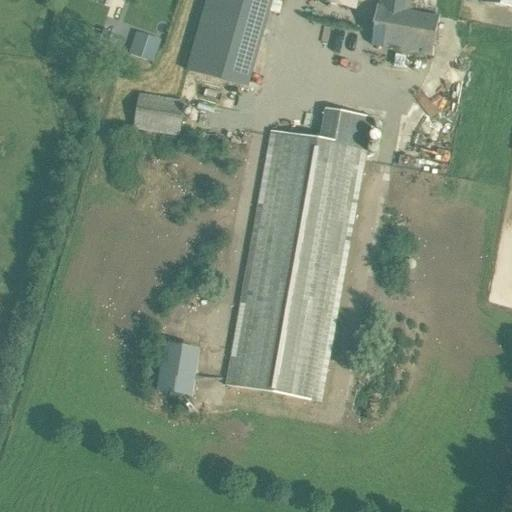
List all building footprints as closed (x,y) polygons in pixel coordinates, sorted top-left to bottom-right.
[(207,0),(187,75),(249,92),(274,0),(207,0)] [(315,0),(354,9),(355,0),(315,0)] [(380,6),(372,46),(433,57),(440,17),(411,12),(413,0),(381,0),(380,6)] [(511,0),(483,0),(483,4),(511,9),(511,0)] [(450,60),(462,63),(471,29),(459,26),(450,60)] [(153,62),(158,48),(136,41),(131,55),(153,62)] [(139,94),(133,130),(180,138),(186,102),(139,94)] [(268,131),(224,385),(321,402),(371,117),(324,109),(319,140),(268,131)] [(144,181),(153,188),(167,169),(158,163),(144,181)] [(201,351),(167,345),(160,392),(194,397),(201,351)]
